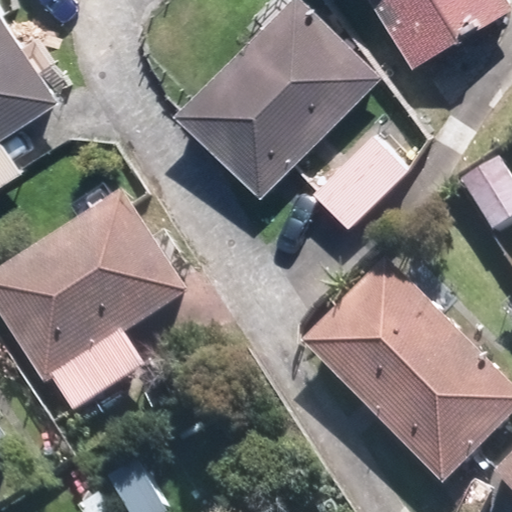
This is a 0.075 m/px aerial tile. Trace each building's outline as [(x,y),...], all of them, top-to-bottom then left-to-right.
[(75,96),(12,0),(6,0),(0,4),(0,190),(34,168),(13,135),(75,96)] [(388,68),(319,0),(292,0),(185,107),(267,189),(388,68)] [(508,0),(379,0),(414,58),(508,0)] [(413,163),(380,127),(320,185),(354,220),(413,163)] [(511,213),(511,165),(486,181),(506,217),(511,213)] [(89,225),(0,281),(0,297),(54,385),(61,380),(82,413),(157,367),(136,333),(200,294),(138,197),(126,204),(114,181),(76,204),(89,225)] [(453,480),(511,422),(511,373),(405,261),(320,342),(453,480)] [(0,465),(28,446),(0,405),(0,465)] [(116,511),(105,495),(85,508),(87,511),(116,511)]
